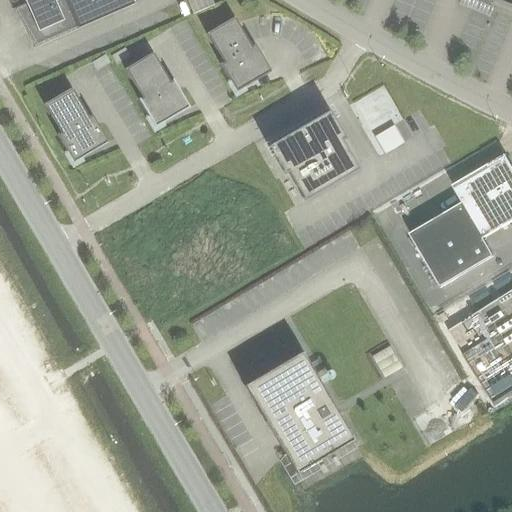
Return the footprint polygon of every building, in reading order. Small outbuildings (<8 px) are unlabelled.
[(22,0),(25,5),(13,10),(35,48),(134,5),(131,0),(22,0)] [(213,6),(210,0),(186,0),(193,14),(213,6)] [(250,46),(234,18),(206,35),(223,63),(219,65),(236,93),(270,73),(254,44),(250,46)] [(125,50),(111,58),(116,66),(129,58),(125,50)] [(124,70),(141,98),(138,100),(154,128),(189,108),(172,80),(169,82),(152,54),(124,70)] [(105,56),(91,64),(96,72),(110,65),(105,56)] [(57,135),(73,164),(108,144),(91,115),(88,117),(71,89),(43,105),(60,133),(57,135)] [(304,202),(358,170),(342,142),(345,140),(329,112),(267,147),(284,176),(288,174),(304,202)] [(374,138),(384,155),(404,144),(394,127),(374,138)] [(410,235),(441,288),(493,257),(483,239),(511,222),(511,166),(505,155),(452,186),(463,204),(410,235)] [(511,291),(448,332),(463,357),(488,341),(503,365),(511,359),(511,291)] [(371,357),(384,379),(402,369),(390,347),(371,357)] [(301,353),(244,387),(296,475),(353,442),(301,353)]
